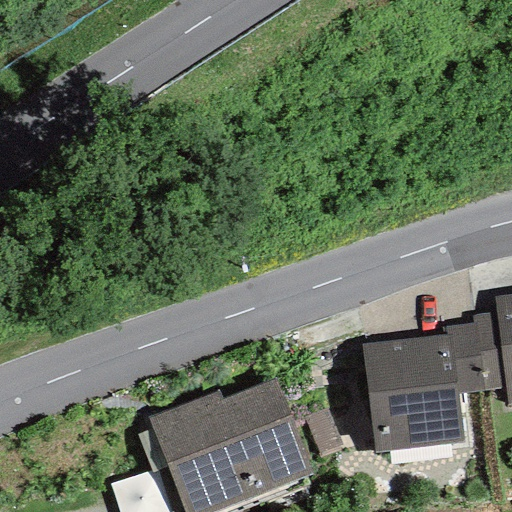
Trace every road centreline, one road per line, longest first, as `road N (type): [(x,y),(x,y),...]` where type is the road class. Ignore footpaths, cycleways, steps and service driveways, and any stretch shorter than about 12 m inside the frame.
road 1 (tertiary): [(0,405),(511,228)]
road 2 (tertiary): [(231,0),(0,146)]
